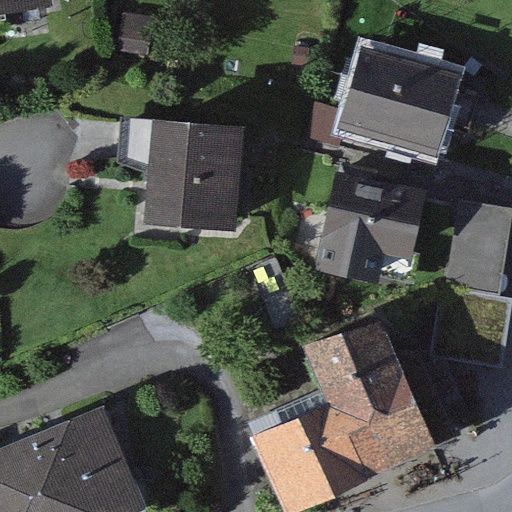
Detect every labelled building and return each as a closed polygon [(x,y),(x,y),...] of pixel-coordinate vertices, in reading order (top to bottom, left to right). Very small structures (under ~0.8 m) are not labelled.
[(53,0),(0,0),(0,12),(54,5),(53,0)] [(362,56),(345,125),(440,148),(457,80),(362,56)] [(162,167),(166,123),(125,119),(123,138),(120,162),(162,167)] [(246,131),(166,123),(162,167),(156,231),(236,239),(246,131)] [(341,196),(318,268),(336,274),(332,288),(379,303),(383,290),(408,297),(431,225),(341,196)] [(511,235),(511,209),(462,201),(449,287),(502,295),(510,251),(511,235)] [(380,318),(313,347),(337,404),(369,478),(437,449),(380,318)] [(406,377),(437,448),(460,438),(429,367),(406,377)] [(292,511),(369,478),(337,404),(260,437),(292,511)] [(105,408),(0,453),(0,511),(131,511),(148,505),(105,408)]
